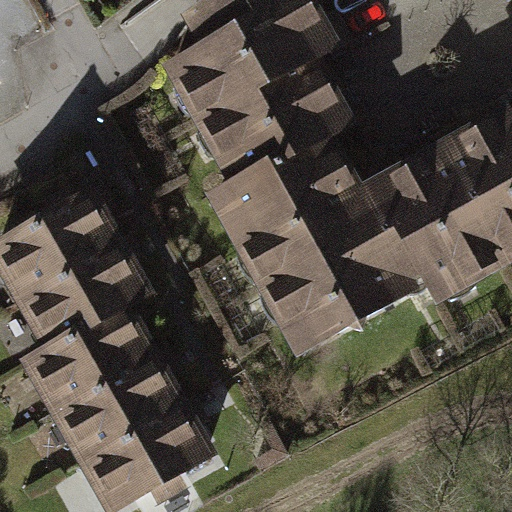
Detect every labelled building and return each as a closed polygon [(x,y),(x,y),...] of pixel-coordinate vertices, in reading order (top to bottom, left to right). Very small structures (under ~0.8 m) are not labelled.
[(215,0),(193,16),(210,47),(175,68),(184,85),(191,81),(207,109),(200,113),(209,128),(215,124),(231,151),(224,155),(242,187),(323,141),(346,127),(309,63),(344,43),(329,18),(316,26),(301,0),(215,0)] [(511,121),(510,119),(386,188),(439,285),(466,270),(470,277),(511,253),(511,121)] [(242,187),(218,199),(247,251),(256,247),(270,274),(263,278),(271,293),(279,289),(294,316),(286,320),(304,352),(347,328),(362,332),(365,319),(410,295),(401,279),(420,269),(435,297),(443,293),(439,285),(386,188),(357,203),(323,141),(242,187)] [(36,292),(113,248),(97,220),(116,210),(103,187),(0,244),(0,248),(17,279),(25,274),(36,292)] [(113,248),(28,297),(46,328),(54,324),(64,342),(138,300),(142,298),(119,258),(137,248),(131,238),(113,248)] [(64,342),(34,359),(52,390),(60,386),(70,404),(149,359),(126,320),(143,310),(138,300),(64,342)] [(149,359),(70,404),(62,409),(80,441),(89,436),(99,454),(177,409),(154,369),(171,359),(166,350),(149,359)] [(177,409),(99,454),(90,459),(108,490),(117,485),(127,504),(205,459),(183,419),(200,409),(194,400),(177,409)]
